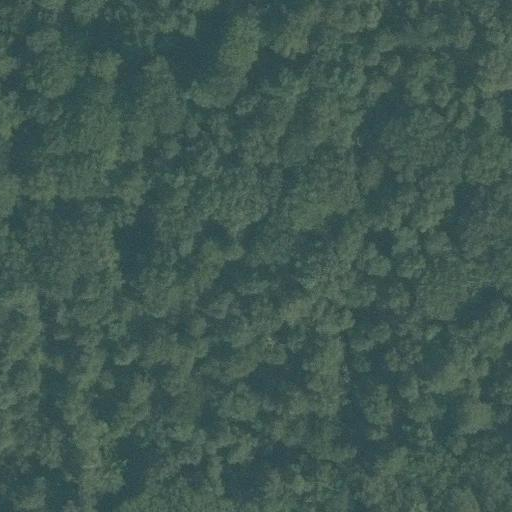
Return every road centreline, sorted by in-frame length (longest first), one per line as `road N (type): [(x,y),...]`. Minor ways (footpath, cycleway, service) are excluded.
road 1 (track): [(428,0),(178,44),(0,126)]
road 2 (track): [(145,511),(511,458)]
